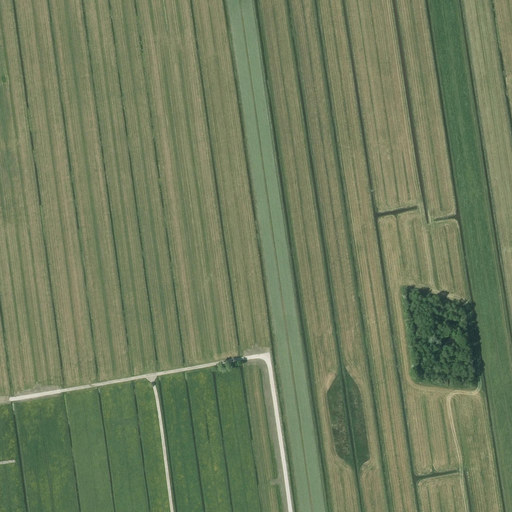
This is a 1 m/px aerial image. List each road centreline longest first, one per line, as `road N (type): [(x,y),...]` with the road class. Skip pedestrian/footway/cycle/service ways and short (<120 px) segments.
road 1 (track): [(52,391),(243,358)]
road 2 (track): [(172,511),(152,375)]
